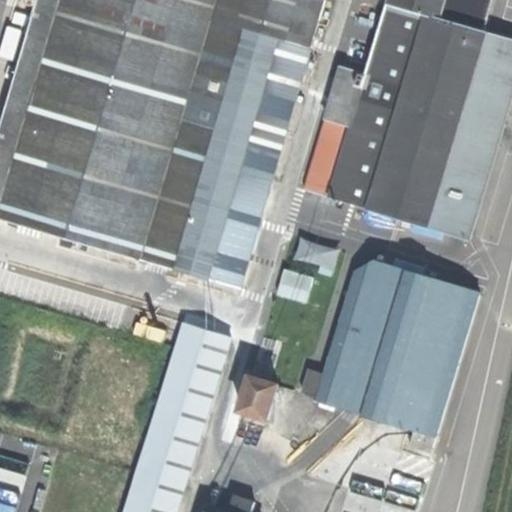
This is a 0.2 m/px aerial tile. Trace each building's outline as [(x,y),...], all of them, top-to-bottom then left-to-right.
[(217,19),(222,0),(39,0),(0,134),(0,216),(147,259),(203,66),(184,61),(194,27),(213,33),(217,19)] [(313,47),(326,0),(222,0),(217,19),(313,47)] [(390,0),(389,2),(483,30),(491,0),(390,0)] [(511,100),(511,38),(483,30),(389,2),(368,74),(331,197),(471,238),(511,100)] [(243,287),(313,47),(217,19),(213,33),(203,66),(147,259),(243,287)] [(0,51),(13,55),(19,29),(5,26),(0,47),(0,51)] [(203,66),(213,33),(194,27),(184,61),(203,66)] [(310,190),(331,197),(368,74),(343,66),(317,153),(321,154),(310,190)] [(306,189),(310,190),(321,154),(317,153),(306,189)] [(390,262),(401,223),(361,212),(355,233),(331,226),(336,207),(329,205),(319,242),(390,262)] [(260,353),(304,366),(339,249),(295,236),(260,353)] [(327,375),(320,400),(417,429),(412,447),(435,453),(481,293),(375,262),(357,273),(327,375)] [(184,321),(152,425),(166,429),(161,446),(194,456),(231,336),(184,321)] [(301,395),(320,400),(327,375),(309,369),(301,395)] [(250,378),(242,410),(268,416),(276,384),(250,378)] [(152,425),(147,441),(161,446),(166,429),(152,425)] [(124,511),(176,511),(194,456),(161,446),(147,441),(124,511)] [(0,466),(0,499),(9,501),(7,511),(12,511),(21,511),(28,472),(0,466)] [(209,511),(250,511),(254,500),(234,494),(228,511),(210,511),(209,511)]
